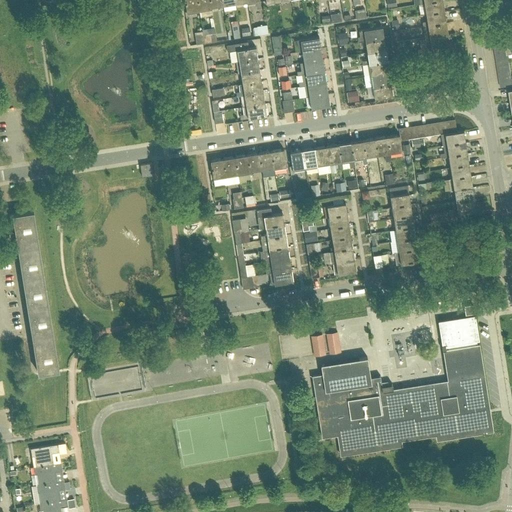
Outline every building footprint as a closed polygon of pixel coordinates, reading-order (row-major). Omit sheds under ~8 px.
[(0,0),(0,26),(16,24),(13,0),(0,0)] [(184,0),(187,13),(199,11),(197,0),(184,0)] [(211,9),(211,6),(209,0),(197,0),(199,11),(211,9)] [(426,14),(444,11),(442,0),(437,0),(424,2),(426,14)] [(356,18),(366,16),(365,8),(354,9),(356,18)] [(423,26),(446,22),(444,11),(426,14),(427,20),(422,21),(423,26)] [(332,22),(342,20),(340,12),(330,14),(332,22)] [(424,37),(448,33),(446,22),(423,26),(424,37)] [(234,36),(240,35),(238,23),(232,24),(234,36)] [(254,34),(268,32),(267,25),(252,27),(254,34)] [(242,35),(250,34),(249,26),(241,27),(242,35)] [(365,40),(384,37),(382,26),(359,29),(360,36),(357,36),(358,41),(365,40)] [(196,43),(204,42),(202,30),(194,31),(196,43)] [(206,42),(217,40),(215,32),(204,33),(206,42)] [(448,33),(424,37),(426,48),(417,49),(418,56),(437,53),(436,47),(450,45),(448,33)] [(297,39),(299,51),(302,50),(321,47),(319,36),(297,39)] [(367,51),(386,48),(384,37),(365,40),(367,51)] [(228,51),(237,50),(239,60),(257,57),(256,46),(247,47),(246,41),(226,45),(228,51)] [(304,61),(322,58),(321,47),(302,50),(304,61)] [(362,64),(369,63),(387,60),(386,48),(367,51),(368,59),(362,60),(362,64)] [(238,72),(241,71),(259,69),(257,57),(239,60),(236,61),(238,72)] [(223,58),(223,66),(233,66),(233,58),(223,58)] [(302,73),(324,70),(322,58),(304,61),(300,62),(301,69),(297,70),(298,74),(302,73)] [(371,74),(389,71),(387,60),(369,63),(371,74)] [(279,74),(287,73),(285,65),(278,66),(279,74)] [(243,83),(261,80),(259,69),(241,71),(243,83)] [(304,84),(307,84),(326,81),(324,70),(302,73),(303,80),(299,81),(299,85),(304,84)] [(372,85),(391,82),(389,71),(371,74),(372,85)] [(430,88),(437,87),(436,81),(435,75),(429,76),(430,84),(430,88)] [(282,88),(290,86),(289,79),(281,80),(282,88)] [(241,95),(263,91),(261,80),(243,83),(239,83),(240,91),(236,91),(237,95),(241,94),(241,95)] [(306,96),(309,95),(328,92),(326,81),(307,84),(304,84),(306,96)] [(391,82),(372,85),(374,97),(393,94),(391,82)] [(344,97),(354,96),(353,86),(343,87),(344,97)] [(213,95),(225,93),(224,87),(212,89),(213,95)] [(284,98),(292,97),(291,90),(283,91),(284,98)] [(243,106),(265,102),(263,91),(241,95),(243,106)] [(328,92),(309,95),(311,107),(330,104),(328,92)] [(284,111),(291,110),(291,108),(293,107),(292,98),(282,100),(284,111)] [(265,102),(243,106),(244,113),(240,114),(241,118),(266,114),(265,102)] [(215,122),(223,121),(222,111),(213,112),(215,122)] [(443,145),(447,144),(465,141),(463,129),(441,133),(443,145)] [(387,135),(389,152),(402,150),(399,133),(387,135)] [(391,159),(389,152),(387,135),(375,137),(378,154),(385,152),(386,159),(391,159)] [(365,156),(378,154),(375,137),(363,139),(365,156)] [(366,162),(365,156),(363,139),(351,141),(354,161),(362,160),(362,163),(366,162)] [(354,164),(354,161),(351,141),(338,143),(342,163),(349,162),(350,165),(354,164)] [(448,156),(448,155),(467,152),(465,141),(447,144),(443,145),(444,152),(440,153),(441,157),(448,156)] [(342,166),(342,163),(338,143),(326,145),(330,165),(337,164),(338,167),(342,166)] [(318,167),(330,165),(326,145),(314,147),(318,167)] [(305,169),(318,167),(314,147),(302,149),(305,169)] [(287,167),(283,148),(271,150),(274,166),(274,169),(287,167)] [(293,171),(305,169),(302,149),(290,151),(293,171)] [(261,168),(274,166),(271,150),(259,152),(261,168)] [(261,168),(259,152),(247,154),(249,170),(261,168)] [(450,167),(469,164),(467,152),(448,155),(448,156),(450,167)] [(249,170),(247,154),(235,156),(237,172),(238,175),(250,173),(249,170)] [(237,172),(235,156),(223,157),(226,177),(238,175),(237,172)] [(213,179),(226,177),(223,157),(210,159),(213,179)] [(452,178),(470,175),(469,164),(450,167),(452,178)] [(472,186),(470,175),(452,178),(449,178),(450,190),(454,189),(472,186)] [(348,187),(357,186),(356,178),(347,180),(348,187)] [(344,181),(336,183),(337,191),(346,189),(344,181)] [(312,195),(320,194),(318,183),(311,184),(312,195)] [(455,200),(474,197),(472,186),(454,189),(455,200)] [(280,197),(290,195),(289,188),(279,190),(280,197)] [(392,206),(410,203),(408,192),(390,194),(392,206)] [(246,203),(255,201),(254,194),(245,195),(246,203)] [(234,205),(243,203),(241,196),(233,197),(234,205)] [(455,200),(451,201),(452,208),(449,209),(449,211),(429,214),(430,222),(451,219),(450,213),(476,209),(474,197),(455,200)] [(329,216),(347,213),(345,202),(327,205),(329,216)] [(393,217),(412,214),(410,203),(392,206),(393,217)] [(261,227),(265,226),(284,223),(282,212),(272,214),(270,207),(263,208),(264,215),(259,216),(261,227)] [(18,245),(39,242),(34,210),(12,213),(18,245)] [(330,227),(349,224),(347,213),(329,216),(330,227)] [(395,229),(414,226),(412,214),(393,217),(395,229)] [(240,218),(232,219),(234,231),(240,230),(242,230),(240,218)] [(303,230),(309,229),(308,225),(313,224),(312,219),(301,221),(303,230)] [(286,234),(284,223),(265,226),(267,234),(260,234),(261,238),(267,237),(286,234)] [(332,239),(351,236),(349,224),(330,227),(332,239)] [(397,240),(416,237),(414,226),(395,229),(397,240)] [(288,246),(286,234),(267,237),(268,245),(262,246),(263,250),(269,249),(288,246)] [(334,250),(353,247),(351,236),(332,239),(334,250)] [(399,251),(417,248),(416,237),(397,240),(399,251)] [(23,277),(44,273),(39,242),(18,245),(23,277)] [(307,254),(313,253),(312,251),(315,251),(313,242),(305,243),(307,254)] [(271,260),(289,257),(288,246),(269,249),(270,256),(264,257),(264,262),(271,261),(271,260)] [(336,261),(354,258),(353,247),(334,250),(329,251),(331,262),(333,262),(336,261)] [(419,260),(417,248),(399,251),(394,252),(396,263),(419,260)] [(383,266),(381,254),(373,255),(375,267),(383,266)] [(270,272),(291,268),(289,257),(271,260),(271,261),(272,268),(265,269),(266,273),(270,272)] [(354,258),(336,261),(333,262),(335,273),(356,270),(354,258)] [(234,260),(222,261),(223,273),(235,273),(234,260)] [(317,264),(314,264),(309,265),(311,277),(319,276),(317,264)] [(270,272),(272,283),(293,280),(291,268),(270,272)] [(28,309),(49,305),(44,273),(23,277),(28,309)] [(247,275),(241,276),(243,288),(253,286),(251,274),(247,275)] [(464,305),(465,314),(474,312),(474,308),(473,303),(464,305)] [(33,340),(54,337),(49,305),(28,309),(33,340)] [(490,409),(479,343),(477,344),(476,339),(479,339),(475,314),(438,320),(442,345),(445,344),(446,349),(443,349),(448,379),(383,390),(380,375),(370,376),(367,356),(321,363),(323,373),(312,375),(322,436),(337,434),(341,454),(402,444),(401,439),(436,434),(437,439),(493,430),(490,412),(490,409)] [(323,348),(335,348),(334,327),(307,328),(308,350),(323,350),(323,348)] [(54,337),(33,340),(38,372),(60,369),(59,368),(54,337)] [(58,443),(30,447),(31,456),(34,455),(35,465),(54,462),(52,452),(59,450),(60,453),(67,451),(65,441),(58,443)] [(35,465),(33,466),(36,484),(56,481),(56,480),(55,470),(62,469),(61,461),(54,462),(35,465)] [(36,484),(31,485),(34,503),(38,502),(39,502),(59,499),(59,498),(58,488),(65,487),(64,481),(64,479),(56,480),(56,481),(36,484)] [(59,499),(39,502),(40,511),(61,511),(61,507),(68,505),(67,499),(67,497),(59,498),(59,499)] [(75,507),(74,498),(67,499),(68,505),(68,508),(75,507)]
